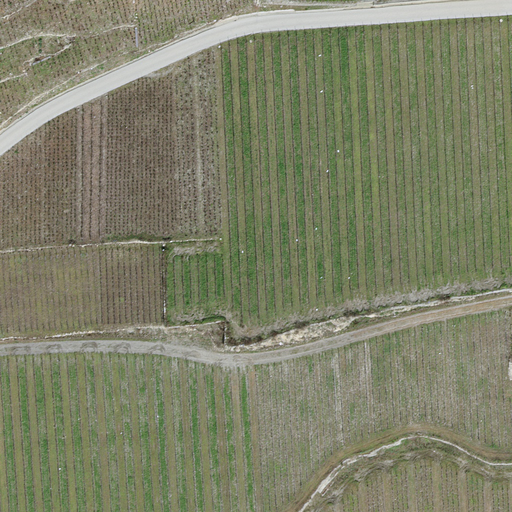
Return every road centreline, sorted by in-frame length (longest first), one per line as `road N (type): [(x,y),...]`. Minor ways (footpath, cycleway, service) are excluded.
road 1 (unclassified): [(0,146),(98,85),(209,37),(272,24),(511,6)]
road 2 (track): [(511,299),(227,363),(64,345),(0,352)]
road 3 (track): [(303,511),(346,475),(415,450),(473,473),(511,475)]
